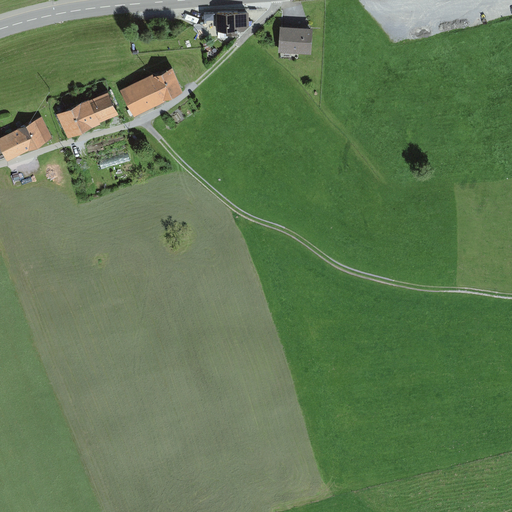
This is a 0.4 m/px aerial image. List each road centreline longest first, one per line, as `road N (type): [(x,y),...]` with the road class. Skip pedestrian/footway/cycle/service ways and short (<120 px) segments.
road 1 (track): [(511,293),(398,285),(345,269),(242,213),(144,120)]
road 2 (secondary): [(0,29),(64,11),(182,0)]
